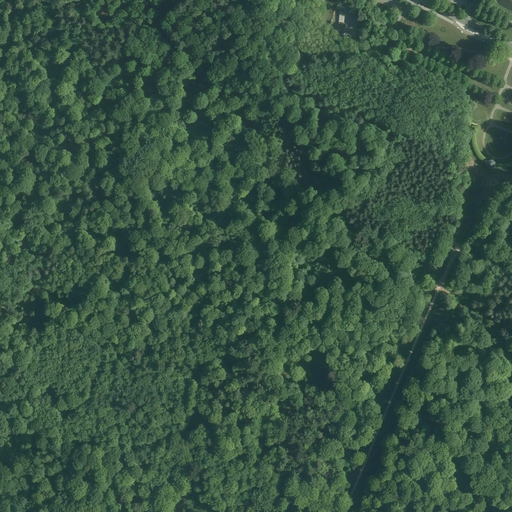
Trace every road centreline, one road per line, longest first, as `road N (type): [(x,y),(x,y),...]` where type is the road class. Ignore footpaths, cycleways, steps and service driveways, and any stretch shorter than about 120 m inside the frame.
road 1 (track): [(440,284),(389,258),(364,257),(251,330),(76,250),(0,231)]
road 2 (track): [(494,511),(412,401),(251,330),(130,409)]
road 3 (track): [(401,511),(130,409),(81,439),(56,511)]
road 4 (track): [(0,434),(81,439),(198,479),(260,511)]
road 5 (track): [(344,511),(440,284)]
road 6 (track): [(351,261),(335,219),(340,171),(266,88)]
road 7 (track): [(266,88),(257,101),(229,96),(147,0)]
road 8 (track): [(0,368),(130,409)]
